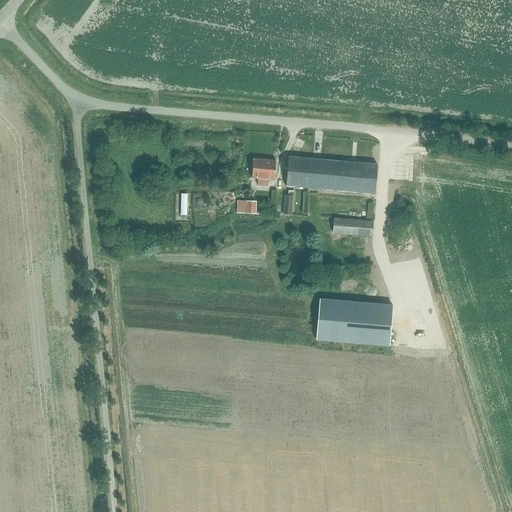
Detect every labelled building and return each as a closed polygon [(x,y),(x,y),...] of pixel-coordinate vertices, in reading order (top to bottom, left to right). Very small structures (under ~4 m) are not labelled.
[(377,165),(288,157),(286,186),(375,194),(377,165)] [(274,181),(276,161),(254,159),(252,179),(259,179),(258,185),(268,186),(268,180),(274,181)] [(294,196),(286,195),(284,215),(292,216),(294,196)] [(256,201),(247,201),(246,213),(255,214),(256,201)] [(373,221),(335,217),(333,232),(372,235),(373,221)] [(389,346),(393,305),(322,299),(318,340),(389,346)]
